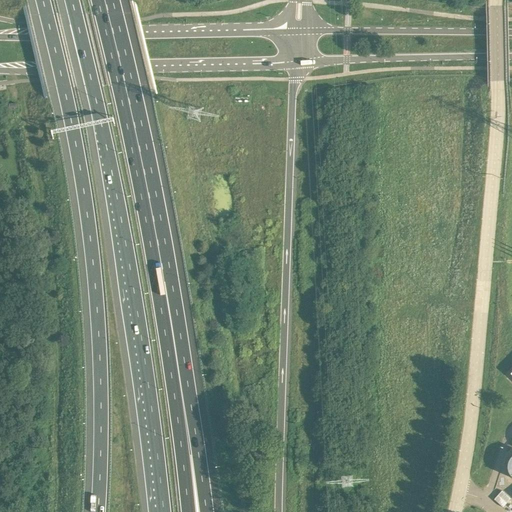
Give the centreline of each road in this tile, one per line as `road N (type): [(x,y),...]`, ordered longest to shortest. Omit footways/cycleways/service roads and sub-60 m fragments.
road 1 (motorway): [(71,0),(127,266),(158,511)]
road 2 (motorway): [(42,0),(92,266),(97,511)]
road 3 (motorway): [(279,511),(293,60)]
road 4 (motorway): [(168,351),(138,153),(103,0)]
road 5 (tertiary): [(295,30),(0,35)]
road 6 (tertiary): [(0,69),(293,60)]
road 7 (tertiary): [(293,60),(511,58)]
road 8 (tertiary): [(511,31),(295,30)]
road 9 (motorway): [(207,511),(168,351)]
road 10 (motorway): [(186,511),(168,351)]
